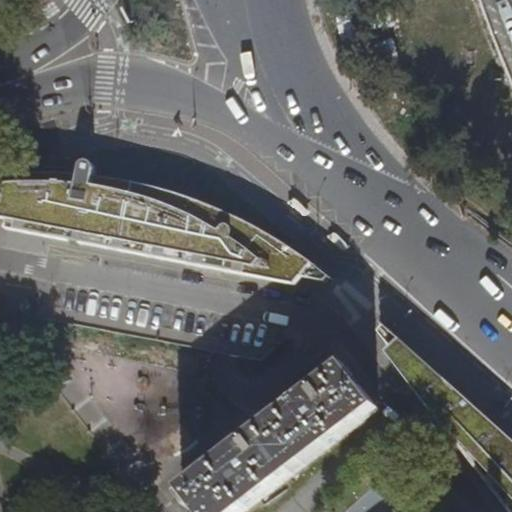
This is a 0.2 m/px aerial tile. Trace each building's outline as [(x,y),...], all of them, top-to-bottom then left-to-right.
[(258,231),(189,199),(155,192),(122,184),(96,181),(95,169),(92,166),(89,165),(85,166),(82,169),(80,180),(52,178),(19,178),(8,233),(296,288),(303,279),(313,267),(295,254),(258,231)] [(9,223),(17,186),(9,187),(3,221),(9,223)] [(330,280),(313,267),(303,279),(326,285),(330,280)] [(391,332),(386,327),(379,334),(392,349),(401,340),(391,332)] [(511,511),(511,441),(433,370),(401,340),(392,349),(386,355),(508,511),(511,511)] [(183,492),(198,511),(248,511),(381,409),(330,346),(220,449),(228,458),(183,492)]
